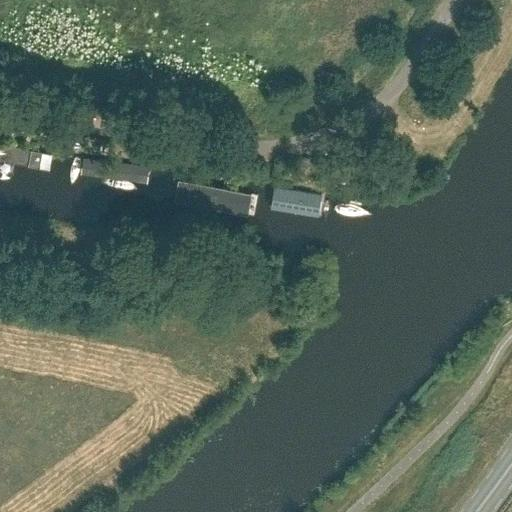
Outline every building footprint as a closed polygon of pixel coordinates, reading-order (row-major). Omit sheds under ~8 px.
[(25,84),(11,81),(7,101),(21,104),(25,84)] [(0,164),(55,173),(62,127),(0,117),(0,164)] [(65,173),(135,184),(142,139),(72,128),(65,173)] [(166,190),(261,205),(268,159),(173,144),(166,190)] [(351,151),(349,166),(377,170),(379,171),(381,163),(382,156),(351,151)] [(341,171),(277,161),(270,206),(334,216),(341,171)]
